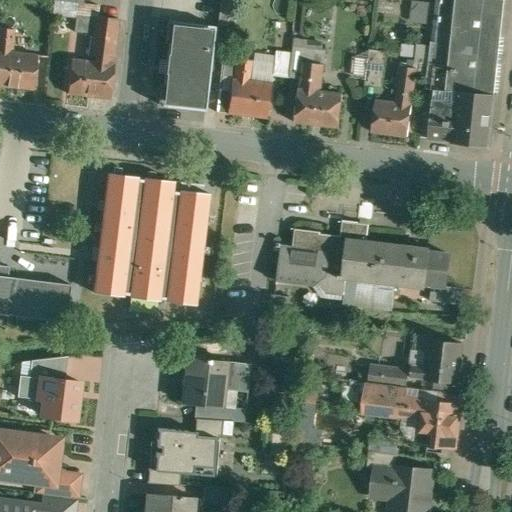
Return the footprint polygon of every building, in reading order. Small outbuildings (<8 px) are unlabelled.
[(412,22),(430,23),(431,2),(414,0),(412,22)] [(439,0),(428,88),(435,89),(435,87),(447,89),(459,0),(439,0)] [(459,0),(447,89),(495,94),(505,0),(459,0)] [(95,5),(78,3),(74,31),(92,33),(94,15),(95,5)] [(117,18),(94,15),(92,33),(89,55),(98,56),(100,38),(115,39),(117,18)] [(215,27),(171,21),(170,24),(175,25),(173,43),(168,42),(162,84),(168,85),(165,104),(161,103),(161,107),(204,112),(215,27)] [(14,29),(0,27),(0,49),(12,51),(14,29)] [(115,39),(100,38),(98,56),(97,61),(112,62),(115,39)] [(277,46),(269,45),(268,51),(266,51),(265,67),(276,68),(278,53),(276,52),(277,46)] [(305,47),(294,46),(291,77),(302,78),(304,60),(305,47)] [(327,50),(305,47),(304,60),(325,63),(327,50)] [(386,50),(370,48),(366,84),(382,85),(386,50)] [(0,49),(0,84),(33,88),(37,54),(12,51),(0,49)] [(97,61),(72,58),(68,93),(111,98),(113,63),(97,61)] [(273,83),(250,80),(253,60),(237,58),(235,78),(233,78),(231,92),(229,113),(268,118),(273,83)] [(325,63),(304,60),(302,78),(300,87),(299,87),(295,121),(339,126),(343,93),(321,90),(325,63)] [(396,102),(377,99),(373,130),(409,135),(413,104),(412,103),(417,67),(400,65),(396,102)] [(447,89),(435,87),(435,89),(429,138),(452,141),(452,142),(486,146),(492,141),(497,94),(447,89)] [(231,92),(221,91),(218,112),(229,113),(231,92)] [(160,255),(120,250),(115,287),(171,294),(173,277),(181,278),(187,223),(164,221),(160,255)] [(322,232),(297,229),(294,247),(283,246),(279,280),(316,285),(328,275),(343,277),(343,278),(402,285),(403,280),(427,283),(431,253),(431,249),(367,239),(369,228),(343,225),(341,236),(322,233),(322,232)] [(451,255),(431,253),(427,283),(434,284),(447,285),(451,255)] [(71,284),(8,276),(10,266),(0,264),(0,313),(61,320),(62,309),(68,310),(71,284)] [(447,285),(434,284),(432,301),(457,304),(459,287),(447,285)] [(462,344),(429,340),(426,367),(412,366),(411,378),(459,382),(463,380),(464,372),(459,368),(462,344)] [(68,356),(37,360),(35,379),(40,380),(40,379),(55,380),(56,372),(66,373),(68,356)] [(226,361),(207,359),(206,361),(189,359),(184,403),(196,404),(222,406),(223,389),(248,391),(251,363),(226,360),(226,361)] [(399,370),(371,367),(369,382),(397,386),(399,370)] [(78,381),(59,379),(58,381),(55,380),(40,379),(40,380),(38,399),(44,399),(42,414),(74,418),(78,381)] [(424,400),(402,397),(400,414),(422,417),(424,400)] [(460,404),(424,400),(422,417),(419,441),(428,442),(448,445),(455,446),(460,404)] [(222,406),(196,404),(195,418),(233,420),(234,407),(222,406)] [(50,438),(0,431),(0,474),(38,480),(54,482),(56,471),(57,462),(43,460),(44,452),(55,454),(55,450),(53,450),(54,442),(53,440),(52,439),(51,438),(50,438)] [(198,435),(158,433),(157,475),(195,477),(195,472),(216,473),(218,442),(198,441),(198,435)] [(448,445),(428,442),(428,448),(447,451),(448,445)] [(399,454),(371,451),(369,466),(377,467),(377,466),(396,468),(396,466),(397,466),(399,454)] [(397,466),(396,466),(396,468),(377,466),(377,467),(374,490),(393,493),(390,511),(429,511),(435,471),(397,466)] [(79,473),(56,471),(54,482),(38,480),(36,493),(44,494),(76,498),(79,473)] [(231,488),(204,486),(203,499),(230,501),(231,488)] [(194,497),(147,493),(145,511),(182,511),(183,510),(193,511),(194,497)] [(74,511),(76,498),(44,494),(42,507),(41,511),(74,511)] [(0,500),(0,511),(41,511),(42,507),(0,500)]
